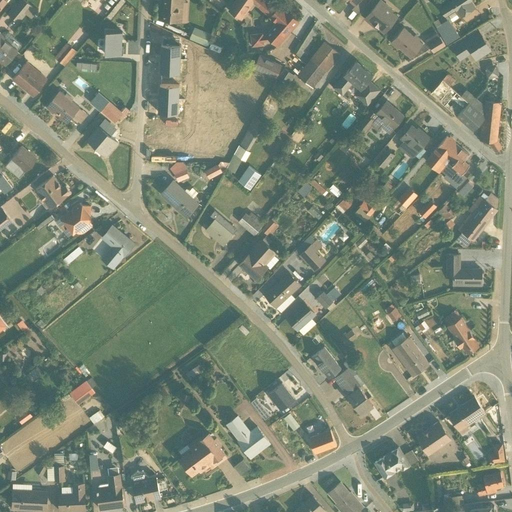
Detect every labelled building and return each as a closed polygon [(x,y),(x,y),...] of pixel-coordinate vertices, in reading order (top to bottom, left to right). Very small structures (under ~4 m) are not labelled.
[(0,0),(0,9),(6,3),(9,5),(12,0),(0,0)] [(11,8),(6,14),(17,23),(25,14),(30,18),(36,11),(23,0),(12,0),(9,5),(10,6),(9,6),(11,8)] [(109,12),(117,0),(108,0),(103,8),(109,12)] [(124,0),(119,0),(107,16),(110,19),(125,0),(124,0)] [(163,0),(162,20),(182,22),(183,0),(163,0)] [(250,35),(251,47),(264,45),(264,42),(270,41),(277,46),(298,22),(280,5),(276,10),(263,0),(236,0),(228,11),(241,21),(253,4),(275,23),(264,35),(265,36),(263,36),(262,33),(250,35)] [(343,0),(344,1),(345,0),(348,0),(350,1),(349,2),(354,6),(351,9),(358,15),(366,5),(360,0),(343,0)] [(381,0),(379,0),(364,18),(377,29),(378,28),(384,32),(397,16),(392,12),(393,10),(381,0)] [(454,0),(440,9),(447,20),(441,24),(438,19),(432,22),(447,45),(459,37),(450,23),(467,12),(473,8),(469,1),(470,0),(454,0)] [(194,27),(189,39),(205,46),(210,34),(194,27)] [(404,27),(390,42),(397,48),(399,47),(410,57),(422,43),(404,27)] [(477,29),(451,46),(460,61),(471,54),(475,60),(490,50),(477,29)] [(105,54),(123,54),(123,46),(121,46),(122,32),(106,31),(105,54)] [(445,45),(437,32),(425,40),(433,53),(445,45)] [(0,33),(0,61),(4,65),(21,44),(8,33),(4,37),(0,33)] [(220,37),(214,34),(208,49),(220,55),(224,46),(217,43),(220,37)] [(161,44),(160,58),(180,59),(181,45),(179,45),(179,39),(163,38),(163,44),(161,44)] [(64,66),(76,51),(66,42),(54,57),(64,66)] [(312,88),(339,54),(324,42),(297,77),(312,88)] [(281,65),(259,55),(253,68),(275,79),(281,65)] [(161,64),(160,72),(180,73),(180,59),(160,58),(160,63),(161,64)] [(76,60),(76,68),(96,69),(96,63),(76,60)] [(26,61),(11,79),(31,96),(46,78),(26,61)] [(354,95),(367,105),(380,90),(368,80),(372,76),(355,61),(333,88),(342,95),(353,83),(359,89),(354,95)] [(488,78),(488,79),(497,77),(495,65),(485,66),(485,69),(484,69),(485,76),(486,76),(487,78),(488,78)] [(204,66),(202,75),(211,77),(213,68),(204,66)] [(284,68),(278,78),(288,85),(294,75),(284,68)] [(472,131),(482,121),(484,106),(466,90),(461,95),(449,85),(454,80),(448,74),(447,74),(430,93),(472,131)] [(202,86),(217,95),(222,86),(207,77),(202,86)] [(159,93),(159,98),(179,99),(179,85),(160,84),(159,93)] [(59,91),(46,107),(52,113),(54,112),(56,113),(57,112),(60,114),(59,116),(66,122),(72,115),(80,122),(87,114),(72,101),(73,99),(66,93),(64,95),(59,91)] [(159,98),(158,112),(178,113),(179,99),(159,98)] [(370,109),(355,128),(364,134),(371,125),(378,131),(382,127),(389,133),(404,116),(386,101),(375,114),(370,109)] [(485,101),(484,106),(482,121),(480,141),(488,142),(495,152),(501,148),(497,140),(500,102),(485,101)] [(109,102),(100,111),(114,123),(119,117),(121,119),(125,116),(129,112),(125,108),(122,112),(109,102)] [(200,137),(211,113),(201,108),(198,115),(192,112),(184,130),(200,137)] [(265,124),(255,118),(233,154),(245,160),(250,152),(248,151),(265,124)] [(116,129),(105,119),(88,139),(106,155),(117,142),(110,136),(116,129)] [(419,158),(425,151),(421,147),(429,137),(418,128),(416,129),(411,125),(409,127),(404,123),(398,131),(402,135),(399,138),(403,141),(398,147),(411,158),(414,157),(415,156),(419,158)] [(350,135),(339,148),(345,153),(356,140),(350,135)] [(439,173),(460,148),(446,136),(425,161),(439,173)] [(18,178),(35,158),(21,146),(4,166),(18,178)] [(375,161),(383,168),(394,155),(386,148),(375,161)] [(441,170),(459,186),(466,178),(462,174),(469,165),(468,164),(467,166),(462,162),(468,155),(460,148),(441,170)] [(174,173),(178,182),(189,177),(183,162),(179,162),(176,162),(170,168),(174,173)] [(226,166),(224,162),(218,165),(217,164),(204,171),(209,179),(222,173),(221,171),(223,169),(224,169),(224,168),(225,168),(224,168),(225,167),(226,166)] [(261,174),(248,166),(238,181),(250,189),(261,174)] [(1,174),(0,175),(0,190),(3,193),(11,187),(1,174)] [(53,175),(34,189),(49,208),(71,192),(66,185),(62,187),(53,175)] [(311,184),(324,196),(329,191),(315,178),(311,184)] [(173,180),(161,193),(186,216),(198,202),(193,197),(197,192),(192,187),(189,190),(186,188),(184,191),(173,180)] [(473,185),(469,180),(458,192),(463,197),(473,185)] [(306,182),(297,191),(303,197),(312,188),(306,182)] [(417,195),(408,188),(397,200),(406,208),(417,195)] [(498,199),(490,193),(485,200),(480,196),(468,211),(470,213),(458,229),(462,232),(455,240),(465,249),(472,240),(473,241),(497,210),(496,208),(497,206),(498,199)] [(354,205),(348,199),(339,207),(346,214),(354,205)] [(430,200),(419,212),(425,218),(436,206),(430,200)] [(371,208),(366,203),(361,210),(372,218),(383,204),(377,201),(371,208)] [(56,221),(68,236),(76,230),(78,233),(80,233),(85,232),(92,225),(87,219),(88,214),(89,214),(90,206),(82,205),(80,202),(56,221)] [(450,209),(445,204),(437,212),(441,216),(440,217),(445,223),(444,224),(448,229),(449,228),(454,224),(451,219),(457,214),(452,208),(450,209)] [(2,205),(0,206),(0,229),(12,222),(2,205)] [(236,229),(214,210),(210,215),(214,219),(205,230),(223,245),(236,229)] [(245,213),(238,222),(254,236),(264,223),(251,212),(248,215),(245,213)] [(276,224),(277,222),(273,218),(271,220),(271,219),(261,229),(267,235),(270,231),(272,233),(278,226),(276,224)] [(406,226),(410,231),(418,224),(413,219),(406,226)] [(134,243),(112,225),(101,238),(111,246),(101,258),(113,269),(134,243)] [(344,228),(329,240),(334,246),(349,234),(344,228)] [(272,240),(266,235),(262,239),(261,238),(260,239),(256,236),(249,243),(254,247),(239,264),(245,270),(245,269),(256,279),(267,266),(270,269),(278,259),(274,255),(277,252),(268,244),(272,240)] [(305,240),(294,251),(313,271),(326,260),(317,250),(322,245),(316,239),(310,245),(305,240)] [(62,261),(66,265),(82,251),(78,246),(62,261)] [(453,285),(481,285),(481,269),(460,269),(460,254),(447,254),(446,276),(453,276),(453,285)] [(300,284),(289,272),(264,294),(280,312),(295,299),(290,293),(300,284)] [(323,273),(317,279),(321,284),(327,278),(323,273)] [(410,276),(411,285),(421,284),(419,275),(410,276)] [(82,287),(75,277),(70,281),(77,290),(82,287)] [(40,286),(35,291),(40,296),(45,291),(40,286)] [(315,298),(325,309),(326,308),(329,311),(335,305),(332,302),(341,294),(334,287),(326,294),(323,291),(315,298)] [(305,302),(287,319),(297,330),(298,330),(303,335),(315,323),(311,319),(316,315),(305,302)] [(426,309),(416,314),(418,319),(429,314),(426,309)] [(462,346),(467,353),(478,346),(461,318),(460,319),(455,311),(444,318),(448,325),(447,326),(460,347),(462,346)] [(437,316),(429,319),(432,330),(440,327),(437,316)] [(21,320),(16,324),(20,329),(25,325),(21,320)] [(424,321),(415,328),(423,339),(432,333),(424,321)] [(249,332),(242,325),(238,328),(245,336),(249,332)] [(351,330),(340,338),(346,346),(357,338),(351,330)] [(429,364),(408,337),(392,349),(412,376),(429,364)] [(324,347),(311,357),(329,379),(341,369),(324,347)] [(334,378),(340,386),(356,374),(346,361),(344,363),(347,368),(334,378)] [(195,369),(187,372),(190,378),(197,375),(195,369)] [(372,396),(356,374),(340,386),(361,414),(372,406),(359,388),(362,385),(371,397),(372,396)] [(268,395),(280,411),(295,399),(282,383),(268,395)] [(81,406),(96,394),(88,385),(74,397),(81,406)] [(187,407),(190,395),(183,393),(179,405),(187,407)] [(485,413),(474,397),(449,415),(462,434),(469,429),(466,425),(485,413)] [(269,416),(256,398),(251,402),(264,420),(269,416)] [(93,424),(104,417),(99,411),(89,418),(93,424)] [(299,426),(290,414),(283,418),(293,431),(299,426)] [(238,415),(226,424),(250,457),(269,443),(256,426),(250,431),(238,415)] [(417,438),(429,455),(451,440),(438,421),(428,429),(429,430),(417,438)] [(98,436),(96,427),(91,428),(91,429),(87,429),(88,437),(98,436)] [(336,445),(330,430),(309,438),(315,453),(336,445)] [(179,451),(182,456),(179,459),(192,475),(204,466),(205,468),(210,465),(212,468),(227,457),(209,433),(189,448),(187,445),(179,451)] [(115,448),(107,441),(103,446),(112,453),(115,448)] [(375,462),(384,477),(399,468),(401,471),(410,466),(410,465),(418,460),(411,450),(403,455),(398,448),(375,462)] [(63,454),(54,453),(54,481),(64,481),(64,466),(63,466),(63,454)] [(97,454),(89,454),(90,471),(98,470),(97,454)] [(466,457),(460,461),(463,466),(464,466),(466,468),(470,465),(468,463),(470,462),(466,457)] [(235,465),(240,474),(249,468),(244,459),(235,465)] [(47,481),(54,481),(54,466),(47,466),(47,467),(41,464),(35,473),(42,477),(47,468),(47,481)] [(119,474),(118,467),(107,468),(108,475),(107,476),(108,484),(99,485),(98,487),(97,487),(100,509),(123,506),(121,487),(122,486),(120,474),(119,474)] [(137,470),(131,476),(137,502),(152,498),(153,500),(160,498),(155,476),(148,477),(142,470),(139,472),(137,470)] [(476,486),(478,495),(496,491),(495,487),(503,485),(500,472),(483,476),(485,484),(476,486)] [(436,476),(432,477),(432,481),(433,481),(435,497),(441,496),(439,480),(437,480),(436,476)] [(340,511),(356,511),(363,507),(350,492),(349,493),(340,482),(328,492),(336,502),(333,504),(340,511)] [(59,494),(59,511),(85,511),(84,483),(72,484),(72,487),(61,487),(61,494),(59,494)] [(31,485),(12,484),(10,509),(46,511),(47,491),(30,490),(31,485)] [(326,511),(313,496),(295,511),(294,511),(326,511)] [(462,496),(442,498),(444,507),(463,504),(462,496)] [(402,504),(398,507),(402,511),(406,511),(414,511),(413,503),(402,504)]
